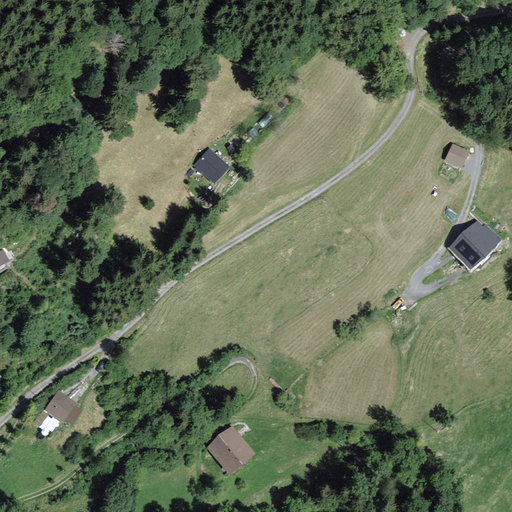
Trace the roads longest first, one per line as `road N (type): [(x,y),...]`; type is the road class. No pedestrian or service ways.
road 1 (track): [(0,423),(185,273),(377,147),(410,98),(414,47),(431,26),(511,9)]
road 2 (track): [(200,466),(205,439),(255,381),(250,364),(235,360),(49,487),(0,506)]
road 3 (track): [(439,255),(467,206),(478,149),(473,109),(444,54),(452,40),(511,18)]
